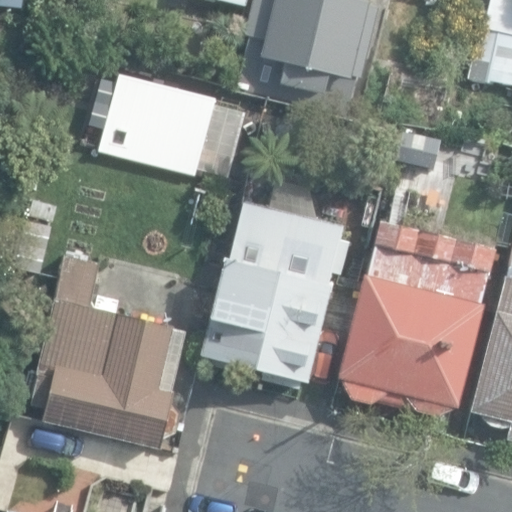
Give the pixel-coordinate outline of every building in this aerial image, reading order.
[(511,0),(481,0),(473,70),(511,75),(511,0)] [(230,95),(130,69),(107,163),(183,182),(189,170),(210,175),(230,95)] [(337,230),(229,204),(200,351),(303,376),(337,230)] [(484,259),(367,227),(331,379),(454,412),(484,259)] [(101,267),(53,258),(25,410),(156,442),(175,328),(97,304),(101,267)] [(511,283),(495,280),(466,408),(511,420),(511,283)]
